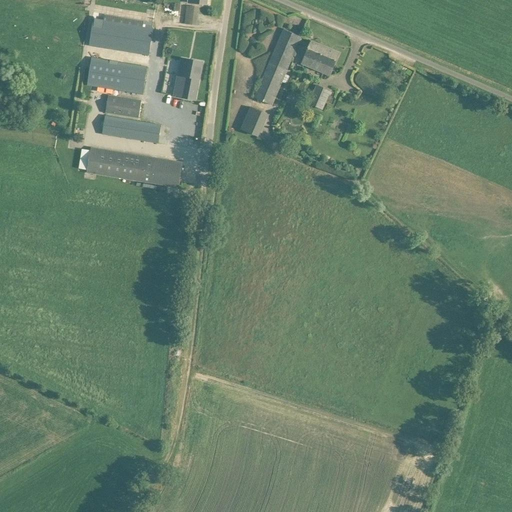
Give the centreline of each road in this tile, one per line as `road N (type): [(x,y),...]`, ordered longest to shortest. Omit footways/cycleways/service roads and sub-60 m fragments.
road 1 (track): [(203,180),(179,410),(163,463),(134,511)]
road 2 (unclassified): [(511,99),(280,0)]
road 3 (unclassified): [(203,180),(229,0)]
